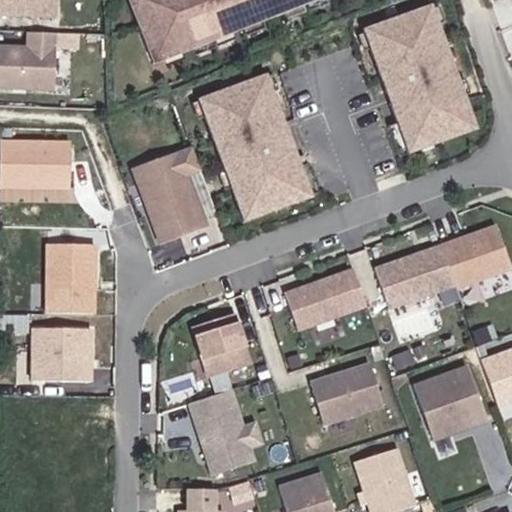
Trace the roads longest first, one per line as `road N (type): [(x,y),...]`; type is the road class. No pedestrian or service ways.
road 1 (residential): [(155,305),(196,279),(423,193),(511,172)]
road 2 (residential): [(124,511),(128,324),(155,305)]
road 3 (unknown): [(311,73),(367,216)]
